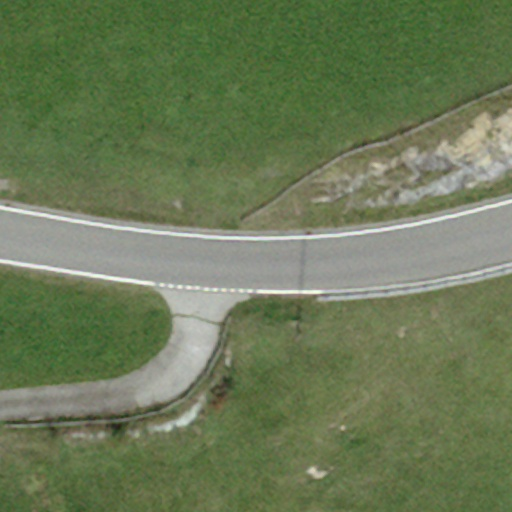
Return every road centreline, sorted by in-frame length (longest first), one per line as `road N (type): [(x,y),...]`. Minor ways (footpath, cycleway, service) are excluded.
road 1 (unclassified): [(511,233),(410,256),(222,269),(0,235)]
road 2 (track): [(222,269),(194,343),(144,390),(0,409)]
